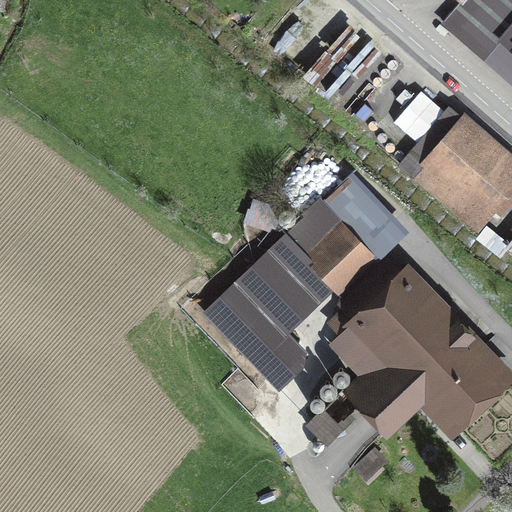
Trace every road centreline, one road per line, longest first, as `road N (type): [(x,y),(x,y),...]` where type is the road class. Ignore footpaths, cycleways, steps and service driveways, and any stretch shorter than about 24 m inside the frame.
road 1 (unknown): [(511,354),(411,247),(375,249),(326,283)]
road 2 (tertiary): [(511,132),(359,0)]
